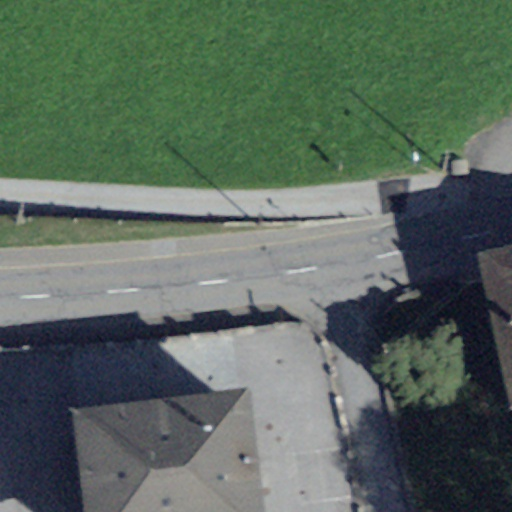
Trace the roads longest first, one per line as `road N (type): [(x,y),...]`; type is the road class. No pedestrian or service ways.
road 1 (primary): [(511,222),(343,265),(0,298)]
road 2 (residential): [(511,218),(374,201),(194,203),(0,192)]
